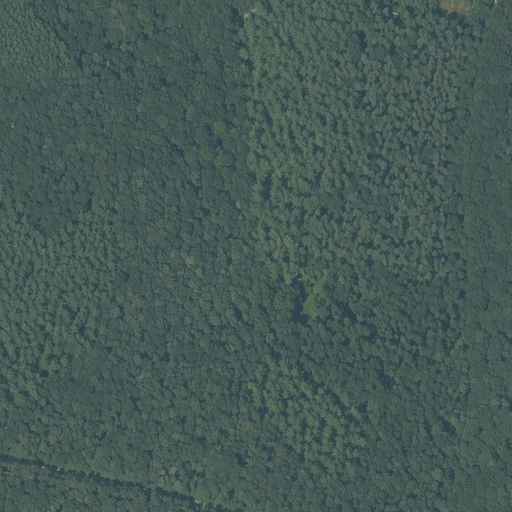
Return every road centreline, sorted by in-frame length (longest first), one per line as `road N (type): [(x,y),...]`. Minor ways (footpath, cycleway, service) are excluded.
road 1 (unknown): [(481,431),(466,427),(410,449),(371,452),(316,479),(239,456),(112,395),(62,345),(0,346)]
road 2 (unclassified): [(445,511),(468,410),(463,160),(497,0)]
road 3 (unknown): [(511,190),(484,238),(473,298),(481,431)]
road 4 (tertiary): [(0,461),(223,511)]
road 5 (track): [(511,214),(465,228),(432,224),(371,169)]
